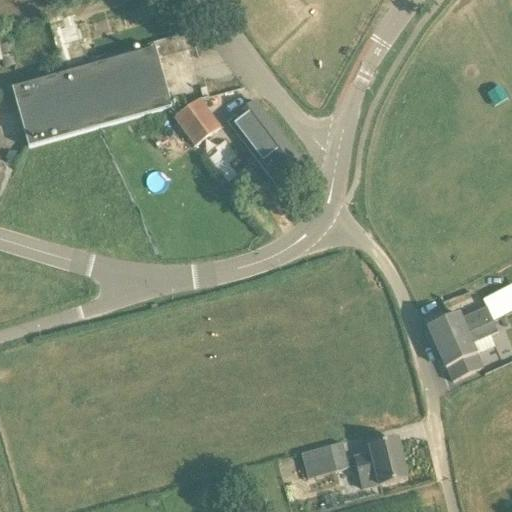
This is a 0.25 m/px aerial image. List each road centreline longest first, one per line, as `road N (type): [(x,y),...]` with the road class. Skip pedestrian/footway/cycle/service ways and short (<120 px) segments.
road 1 (unclassified): [(318,222),(377,258),(410,318),(453,511)]
road 2 (unclassified): [(333,169),(199,0)]
road 3 (tertiary): [(144,278),(196,280),(249,265),(294,246),(318,222)]
road 4 (tertiary): [(333,169),(361,82),(413,0)]
road 5 (unclassified): [(0,338),(134,293),(144,278)]
road 6 (tertiary): [(0,240),(144,278)]
